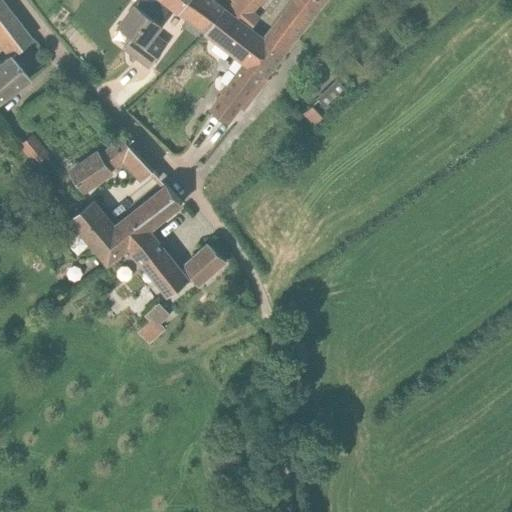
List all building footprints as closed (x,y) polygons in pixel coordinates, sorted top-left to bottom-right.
[(160,21),(171,7),(161,0),(156,0),(147,12),(135,3),(119,25),(132,36),(124,47),(150,67),(167,44),(154,35),(163,23),(160,21)] [(211,0),(161,0),(171,7),(172,6),(189,18),(187,20),(201,30),(202,28),(207,32),(225,10),(211,0)] [(230,14),(241,0),(232,0),(225,10),(230,14)] [(241,0),(230,14),(249,28),(258,17),(251,12),(261,0),(241,0)] [(292,0),(263,39),(262,40),(282,55),(324,0),(292,0)] [(0,41),(10,55),(11,55),(30,40),(0,1),(0,41)] [(262,40),(263,39),(249,28),(230,14),(225,10),(207,32),(247,62),(212,110),(228,122),(257,82),(262,75),(265,77),(282,55),(262,40)] [(201,30),(187,20),(183,26),(196,36),(201,30)] [(0,97),(12,89),(28,76),(11,55),(10,55),(0,62),(0,97)] [(269,80),(265,77),(262,75),(257,82),(264,87),(269,80)] [(313,125),(322,117),(312,106),(303,114),(313,125)] [(31,135),(19,145),(34,163),(47,153),(31,135)] [(153,170),(124,139),(101,155),(99,153),(71,172),(83,190),(112,170),(110,167),(123,158),(144,179),(153,170)] [(148,230),(183,202),(168,184),(131,214),(149,237),(152,234),(148,230)] [(149,237),(131,214),(115,227),(93,200),(72,219),(109,264),(130,246),(132,250),(149,237)] [(152,234),(149,237),(132,250),(168,295),(187,280),(185,278),(180,270),(152,234)] [(226,261),(209,243),(186,264),(186,265),(191,273),(198,285),(226,261)] [(191,273),(186,265),(180,270),(185,278),(191,273)] [(145,314),(152,321),(138,333),(147,344),(164,331),(158,323),(169,314),(158,302),(145,314)] [(227,446),(210,462),(226,479),(243,463),(227,446)]
